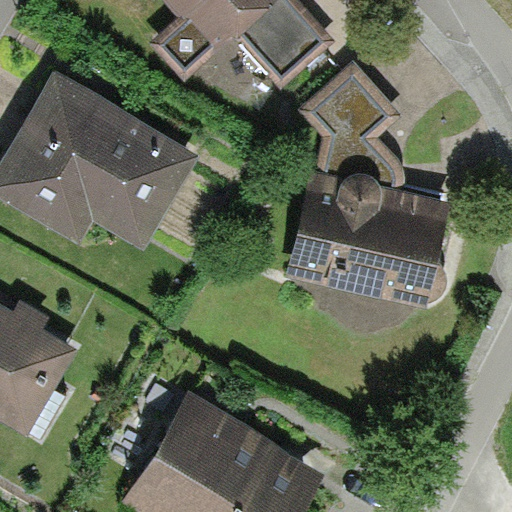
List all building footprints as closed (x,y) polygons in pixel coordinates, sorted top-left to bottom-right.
[(174,0),(215,50),(236,33),(276,0),(174,0)] [(289,0),(276,0),(236,33),(280,86),(328,47),(289,0)] [(308,118),(332,146),(323,163),(330,195),(398,207),(399,178),(370,145),(392,125),(352,79),(308,118)] [(183,166),(57,92),(0,188),(0,199),(79,246),(94,220),(136,245),(183,166)] [(330,195),(314,193),(298,284),(431,307),(447,215),(398,207),(330,195)] [(0,320),(0,425),(24,439),(70,362),(0,320)] [(187,413),(131,504),(144,511),(309,511),(321,494),(187,413)]
